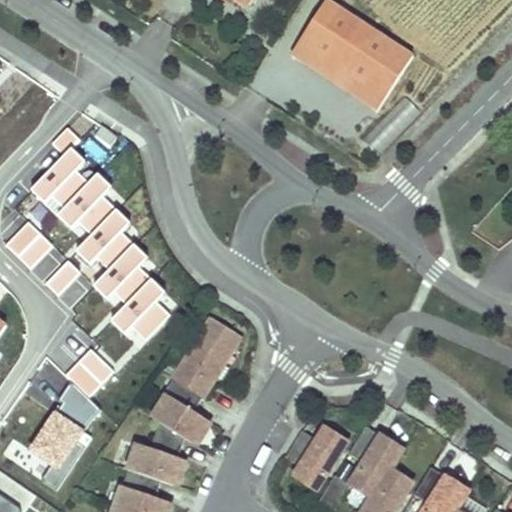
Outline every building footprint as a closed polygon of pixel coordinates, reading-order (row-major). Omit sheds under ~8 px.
[(415,56),(329,0),(325,0),(289,56),(377,114),(415,56)] [(102,127),(96,136),(111,148),(118,139),(102,127)] [(75,152),(34,192),(48,206),(55,199),(67,211),(91,187),(77,173),(87,164),(75,152)] [(101,178),(60,218),(74,231),(81,225),(93,237),(117,213),(103,199),(113,190),(101,178)] [(117,213),(77,254),(90,267),(97,260),(109,272),(133,248),(120,235),(129,225),(117,213)] [(28,224),(7,246),(31,269),(52,246),(28,224)] [(134,249),(94,289),(108,303),(114,296),(127,308),(151,284),(137,270),(146,261),(134,249)] [(81,273),(70,262),(48,284),(60,295),(81,273)] [(152,284),(111,325),(125,338),(132,331),(144,344),(168,320),(154,306),(164,296),(152,284)] [(0,363),(7,354),(0,349),(0,340),(10,327),(0,319),(0,363)] [(208,340),(218,324),(211,320),(201,335),(208,340)] [(193,412),(240,338),(218,324),(208,340),(201,335),(181,368),(182,368),(175,379),(174,379),(163,396),(166,398),(153,419),(161,423),(152,449),(178,458),(184,439),(196,446),(211,423),(193,412)] [(113,367),(91,349),(68,376),(90,394),(113,367)] [(83,429),(96,409),(71,386),(62,401),(66,405),(60,414),(83,429)] [(57,490),(67,475),(84,449),(74,442),(83,429),(60,414),(56,411),(30,450),(52,465),(42,480),(57,490)] [(351,485),(372,498),(374,494),(375,494),(390,470),(390,471),(403,451),(366,428),(348,454),(364,464),(351,485)] [(317,490),(347,443),(325,429),(318,441),(303,431),(285,458),(301,467),(295,476),(317,490)] [(113,511),(168,511),(172,504),(155,498),(158,491),(161,482),(177,488),(186,462),(178,458),(152,449),(137,444),(113,511)] [(467,492),(430,468),(413,496),(428,505),(423,511),(453,511),(454,511),(455,511),(467,492)] [(374,494),(372,498),(363,511),(394,511),(412,484),(390,471),(390,470),(375,494),(374,494)] [(330,511),(334,511),(350,487),(334,477),(318,504),(330,511)] [(0,511),(18,511),(18,505),(0,492),(0,511)]
